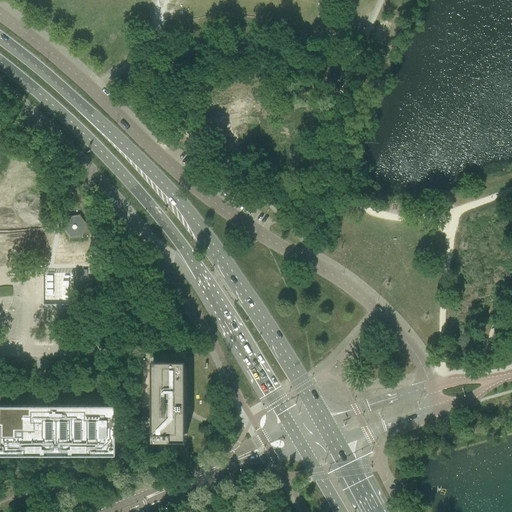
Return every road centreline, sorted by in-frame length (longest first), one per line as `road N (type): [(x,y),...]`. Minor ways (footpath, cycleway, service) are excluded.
road 1 (unclassified): [(430,385),(373,307),(205,196),(0,13)]
road 2 (primary): [(318,416),(157,178),(0,39)]
road 3 (primary): [(0,62),(133,187),(201,276)]
road 4 (unclassified): [(0,88),(92,171),(155,245),(201,276)]
road 5 (unclassified): [(290,425),(106,511)]
road 6 (unclassified): [(134,511),(213,475),(303,449)]
road 7 (primary): [(201,276),(290,425)]
road 8 (unclassified): [(121,350),(0,350)]
